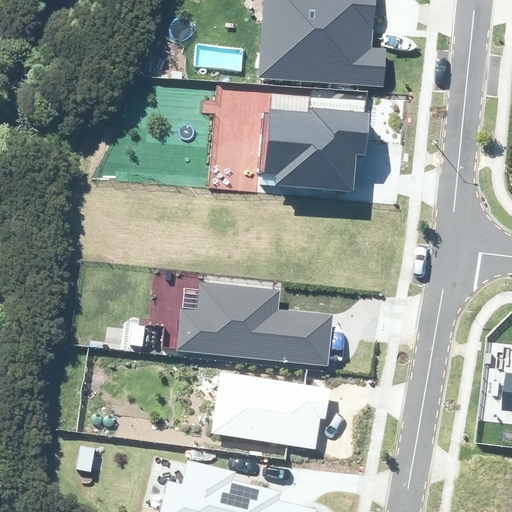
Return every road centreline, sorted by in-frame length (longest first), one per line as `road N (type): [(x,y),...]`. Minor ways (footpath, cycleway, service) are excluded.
road 1 (residential): [(403,511),(450,249)]
road 2 (residential): [(450,249),(475,0)]
